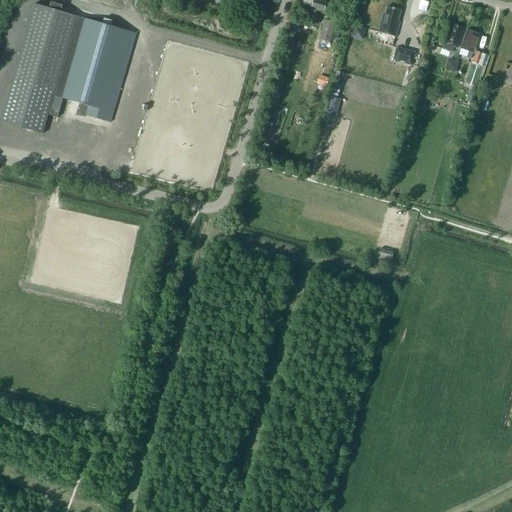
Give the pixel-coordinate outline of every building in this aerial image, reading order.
[(314,0),(312,7),(324,10),(326,3),(316,0),(314,0)] [(49,9),(34,4),(0,122),(42,135),(47,116),(57,118),(62,99),(79,104),(75,116),(84,117),(84,115),(110,123),(110,122),(135,34),(110,26),(112,22),(103,19),(102,24),(61,12),(63,5),(51,2),(49,9)] [(378,32),(396,37),(399,23),(397,22),(401,10),(387,6),(385,14),(383,14),(378,32)] [(329,43),(336,45),(340,29),(338,28),(339,23),(325,20),(319,40),(329,43)] [(442,48),(452,52),(454,47),(457,48),(464,28),(454,25),(451,32),(447,31),(442,48)] [(223,33),(233,35),(234,28),(224,26),(223,33)] [(355,37),(366,39),(367,27),(356,26),(355,37)] [(471,54),(473,55),(474,53),(473,52),(479,34),(467,29),(461,48),(472,52),(471,54)] [(392,60),(412,66),(416,52),(396,47),(392,60)] [(472,63),(480,65),(483,54),(476,51),(472,63)] [(457,71),(460,61),(450,59),(448,69),(457,71)] [(341,84),(335,82),(331,98),(332,98),(337,99),(341,84)] [(492,86),(486,84),(477,111),(484,113),(492,86)] [(337,99),(332,98),(327,116),(334,118),(339,100),(338,100),(337,99)] [(382,249),(380,258),(395,260),(396,251),(382,249)]
